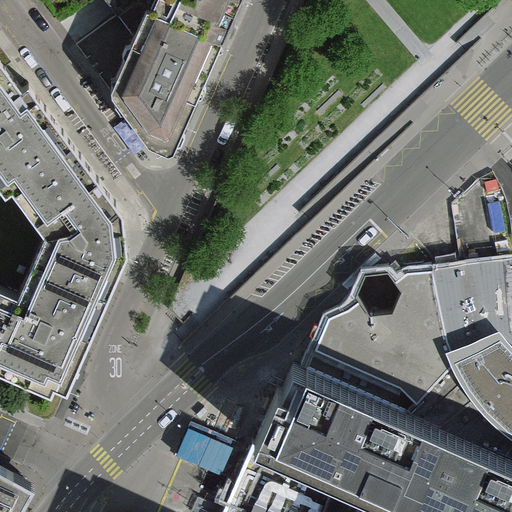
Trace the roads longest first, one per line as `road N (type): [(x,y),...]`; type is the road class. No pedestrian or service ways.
road 1 (tertiary): [(511,83),(138,431)]
road 2 (residential): [(175,207),(147,186),(6,0)]
road 3 (residential): [(175,207),(110,368),(112,394),(138,431)]
road 4 (residential): [(267,0),(175,207)]
